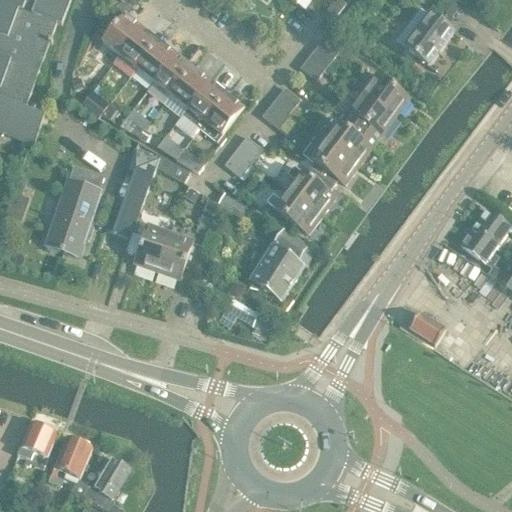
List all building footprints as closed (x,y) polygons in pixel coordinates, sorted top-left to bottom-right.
[(0,193),(0,136),(33,149),(44,118),(24,111),(56,26),(61,28),(71,0),(0,0),(0,196),(1,194),(0,193)] [(337,0),(332,7),(341,14),(347,7),(338,0),(337,0)] [(341,14),(332,7),(327,13),(336,20),(341,14)] [(431,17),(429,19),(421,13),(398,43),(406,49),(405,50),(428,68),(454,35),(431,17)] [(125,17),(103,44),(120,57),(141,30),(125,17)] [(121,58),(113,68),(130,81),(137,71),(158,43),(141,30),(120,57),(121,58)] [(158,43),(137,71),(154,84),(176,57),(158,43)] [(312,57),(328,69),(339,55),(323,43),(312,57)] [(176,57),(154,84),(171,97),(192,70),(176,57)] [(328,69),(312,57),(300,72),(316,84),(328,69)] [(192,70),(171,97),(186,109),(186,110),(188,110),(209,83),(192,70)] [(376,77),(362,95),(396,120),(410,102),(376,77)] [(182,117),(184,118),(199,130),(200,131),(226,96),(209,83),(188,110),(182,117)] [(148,92),(147,93),(148,95),(149,96),(150,96),(150,97),(151,97),(152,98),(153,98),(153,99),(155,100),(156,101),(157,102),(158,102),(161,105),(162,106),(164,107),(164,108),(165,108),(167,110),(168,110),(169,111),(169,112),(171,112),(172,114),(173,114),(174,115),(175,116),(176,117),(177,117),(177,118),(179,118),(180,119),(181,121),(180,121),(179,123),(178,124),(177,126),(176,127),(176,128),(176,129),(178,131),(181,132),(183,134),(185,136),(186,136),(187,137),(190,140),(191,140),(192,140),(193,140),(195,137),(195,136),(196,135),(197,135),(197,134),(199,133),(199,132),(200,131),(199,130),(184,118),(182,117),(182,116),(181,116),(182,115),(182,114),(184,113),(184,112),(185,111),(185,110),(186,110),(186,109),(171,97),(154,84),(153,85),(152,87),(151,88),(150,89),(149,90),(148,92)] [(274,105),(290,117),(300,104),(285,91),(274,105)] [(346,99),(340,107),(348,113),(350,114),(345,121),(377,145),(382,138),(382,139),(396,120),(362,95),(354,105),(346,99)] [(244,111),(226,96),(200,131),(218,145),(244,111)] [(290,117),(274,105),(262,120),(278,132),(289,118),(290,117)] [(104,116),(113,124),(121,115),(111,107),(104,116)] [(289,118),(278,132),(287,139),(298,125),(289,118)] [(331,121),(325,129),(332,134),(325,144),(359,170),(373,152),(372,151),(377,145),(345,121),(340,128),(331,121)] [(137,140),(142,133),(125,122),(120,129),(137,140)] [(142,133),(137,140),(146,146),(150,138),(142,133)] [(317,138),(303,157),(311,163),(318,168),(313,174),(334,190),(339,183),(345,188),(359,170),(325,144),(317,138)] [(236,154),(252,166),(262,152),(247,140),(236,154)] [(111,220),(105,235),(130,243),(160,162),(135,153),(133,158),(111,220)] [(176,163),(199,177),(205,169),(184,153),(176,163)] [(252,166),(236,154),(224,169),(240,181),(252,166)] [(157,171),(183,187),(189,176),(163,161),(157,171)] [(295,170),(288,179),(295,185),(289,193),(323,218),(336,201),(329,196),(334,190),(313,174),(309,181),(295,170)] [(78,259),(100,196),(98,195),(102,181),(74,171),(70,185),(68,184),(46,248),(78,259)] [(273,199),(267,207),(308,238),(323,218),(289,193),(281,205),(273,199)] [(207,238),(219,205),(208,201),(196,235),(207,238)] [(487,213),(474,231),(499,249),(509,235),(511,237),(511,224),(505,219),(502,224),(499,222),(487,213)] [(158,276),(172,235),(148,227),(134,267),(158,276)] [(461,249),(461,250),(486,268),(491,272),(487,277),(503,288),(509,281),(493,269),(499,261),(493,257),(499,249),(474,231),(461,249)] [(296,265),(307,248),(283,232),(249,285),(281,306),(304,270),(296,265)] [(172,235),(158,276),(180,283),(194,243),(172,235)] [(409,333),(435,349),(440,342),(446,332),(430,322),(420,316),(409,333)] [(32,426),(18,458),(26,461),(24,466),(29,468),(30,466),(43,471),(57,437),(49,434),(47,428),(37,423),(32,426)] [(78,482),(75,488),(78,489),(80,483),(93,453),(90,451),(89,446),(83,443),(76,445),(66,440),(49,483),(61,489),(66,477),(78,482)] [(96,492),(80,483),(78,489),(75,488),(71,495),(93,507),(95,502),(101,506),(109,510),(110,509),(110,507),(111,507),(113,502),(130,471),(113,461),(96,492)] [(16,496),(16,497),(17,499),(18,500),(19,501),(20,501),(21,502),(22,502),(23,503),(26,503),(27,502),(29,502),(30,501),(31,500),(32,500),(32,499),(33,499),(33,498),(32,498),(33,497),(33,495),(30,494),(29,494),(26,492),(25,492),(25,491),(23,491),(22,490),(20,490),(19,491),(19,492),(18,493),(17,493),(17,495),(16,496)]
